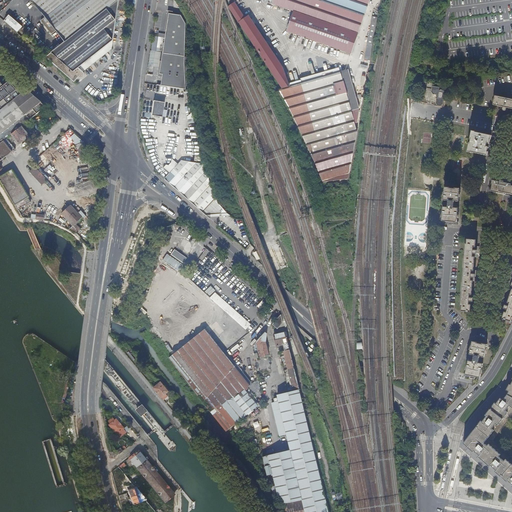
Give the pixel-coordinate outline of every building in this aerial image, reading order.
[(65,42),(118,0),(31,0),(46,16),(41,20),(52,34),(56,30),(65,42)] [(113,51),(119,0),(118,0),(65,42),(46,57),(76,83),(80,79),(81,80),(82,80),(84,80),(85,79),(86,78),(86,76),(113,51)] [(226,0),(227,2),(229,6),(235,16),(285,92),(283,94),(296,123),(302,136),(310,152),(316,164),(323,182),(348,179),(349,177),(356,130),(355,127),(357,126),(356,124),(354,124),(354,123),(356,122),(355,106),(354,105),(345,71),(338,73),(337,69),(300,79),(301,83),(289,86),(282,68),(278,61),(280,60),(271,46),(269,47),(248,16),(245,18),(236,5),(240,3),(237,0),(226,0)] [(380,0),(274,0),(273,4),(294,11),(287,31),(351,53),(369,0),(375,0),(365,60),(370,60),(371,51),(380,0)] [(163,31),(164,31),(159,60),(158,60),(156,76),(160,77),(158,85),(183,89),(184,23),(179,15),(171,13),(171,11),(166,10),(163,31)] [(11,14),(6,20),(21,34),(26,28),(11,14)] [(0,103),(22,86),(14,78),(0,88),(0,103)] [(47,107),(22,86),(0,103),(0,143),(7,138),(12,134),(22,126),(24,125),(47,107)] [(511,99),(495,96),(493,105),(503,107),(503,110),(504,111),(505,111),(507,110),(507,108),(511,109),(511,99)] [(163,116),(165,102),(154,100),(152,115),(163,116)] [(25,131),(22,126),(12,134),(20,144),(25,139),(27,141),(30,138),(28,136),(29,135),(27,133),(29,131),(28,129),(25,131)] [(472,131),(467,152),(471,153),(471,152),(487,155),(488,152),(487,152),(488,146),(490,139),(491,139),(491,136),(475,132),(476,132),(472,131)] [(70,138),(80,146),(84,141),(74,133),(70,138)] [(7,138),(0,143),(0,171),(1,170),(0,167),(0,161),(16,150),(7,138)] [(203,169),(200,163),(180,160),(177,163),(171,158),(165,162),(160,162),(163,165),(159,165),(158,161),(157,159),(157,156),(152,153),(154,169),(162,176),(165,181),(204,215),(212,216),(227,215),(215,197),(214,192),(210,186),(210,184),(204,174),(203,169)] [(31,171),(42,185),(48,181),(37,166),(31,171)] [(0,177),(0,178),(19,209),(32,201),(13,169),(0,177)] [(511,185),(511,186),(511,184),(504,182),(504,181),(503,181),(504,179),(504,176),(499,175),(498,178),(499,178),(498,181),(492,180),(491,184),(492,185),(491,191),(503,194),(504,192),(511,193),(511,185)] [(447,221),(452,222),(457,222),(458,208),(454,208),(454,201),(459,201),(460,189),(455,188),(455,189),(449,189),(449,188),(445,187),(444,200),(448,201),(448,207),(443,207),(442,221),(447,221)] [(82,217),(71,205),(61,217),(75,225),(82,217)] [(152,216),(143,220),(146,226),(155,222),(152,216)] [(477,250),(479,251),(479,247),(477,247),(475,247),(476,240),(466,239),(466,244),(465,244),(460,306),(461,307),(461,311),(470,312),(471,305),(475,306),(475,302),(473,302),(474,298),(475,298),(476,294),(473,294),(473,295),(471,295),(472,281),(476,282),(477,278),(475,278),(475,275),(477,275),(477,270),(473,271),(474,257),(478,258),(479,254),(477,254),(477,250)] [(166,251),(158,262),(175,274),(187,257),(176,250),(172,256),(166,251)] [(511,278),(510,282),(511,282),(511,285),(509,285),(507,289),(511,288),(511,289),(508,303),(506,302),(504,301),(503,304),(505,305),(503,308),(501,308),(500,311),(504,312),(501,319),(511,322),(511,319),(511,278)] [(250,324),(209,287),(203,293),(245,330),(250,324)] [(283,323),(281,315),(281,314),(272,324),(278,329),(283,323)] [(205,329),(169,358),(203,402),(225,430),(257,404),(254,400),(257,398),(248,387),(249,386),(205,329)] [(257,342),(260,357),(269,355),(266,341),(267,334),(265,332),(257,342)] [(291,511),(327,511),(327,503),(295,370),(291,353),(288,344),(285,332),(274,335),(277,346),(282,345),(283,351),(279,352),(283,368),(287,367),(288,369),(284,371),(288,388),(274,391),(275,397),(268,399),(276,433),(284,431),(288,450),(263,457),(268,475),(273,474),(279,497),(291,511)] [(470,375),(475,376),(480,377),(483,364),(478,363),(479,356),(484,357),(487,344),(482,343),(482,344),(477,343),(477,342),(472,341),(470,354),(474,355),(473,362),(468,361),(465,374),(470,375)] [(291,353),(296,352),(297,352),(295,342),(288,344),(291,353)] [(308,349),(313,353),(318,346),(313,343),(308,349)] [(291,353),(295,370),(300,369),(296,352),(291,353)] [(168,397),(165,394),(169,391),(161,382),(154,388),(164,400),(168,397)] [(508,480),(509,481),(511,483),(511,456),(510,455),(494,440),(509,420),(511,418),(511,415),(511,383),(511,385),(508,389),(508,390),(509,391),(508,395),(504,399),(503,400),(502,399),(498,405),(497,404),(489,417),(479,429),(465,444),(474,452),(475,451),(480,455),(479,456),(491,467),(492,466),(497,470),(496,472),(507,481),(508,480)] [(482,421),(465,444),(479,429),(489,417),(497,404),(496,403),(486,415),(487,416),(484,422),(482,421)] [(117,434),(120,438),(126,433),(123,429),(124,428),(116,419),(114,420),(112,418),(108,421),(111,424),(109,425),(117,434)] [(129,458),(165,502),(174,494),(138,450),(129,458)] [(129,475),(134,480),(139,476),(134,470),(129,475)] [(123,492),(128,490),(135,487),(127,477),(125,474),(118,477),(119,479),(123,478),(127,488),(122,490),(123,492)] [(135,487),(138,491),(141,489),(134,480),(129,475),(127,477),(135,487)] [(133,504),(145,500),(138,491),(135,487),(128,490),(133,504)]
